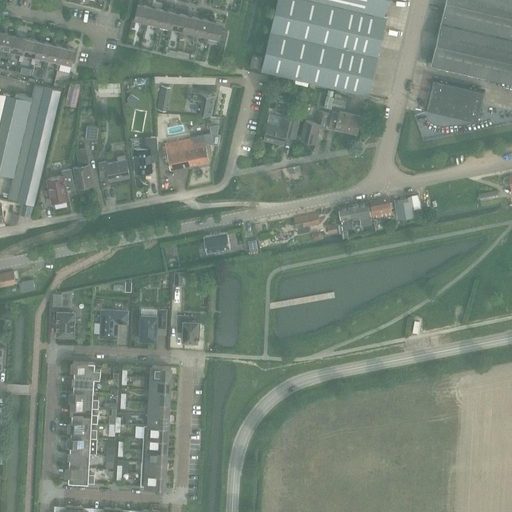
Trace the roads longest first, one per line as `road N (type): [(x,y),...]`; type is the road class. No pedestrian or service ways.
road 1 (residential): [(46,493),(54,347),(188,355),(181,500),(113,496)]
road 2 (unclassified): [(0,264),(386,188)]
road 3 (tertiary): [(232,511),(245,430),(292,384),(511,338)]
road 4 (residential): [(0,231),(222,185),(252,75)]
road 5 (unclassified): [(386,188),(382,165),(421,0)]
road 6 (unclassified): [(386,188),(511,163)]
road 7 (track): [(80,230),(198,206)]
